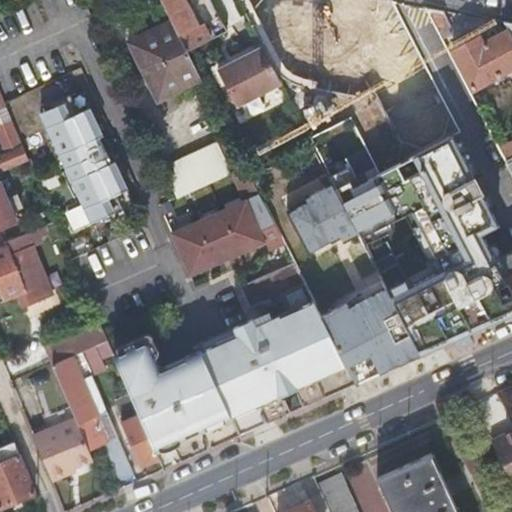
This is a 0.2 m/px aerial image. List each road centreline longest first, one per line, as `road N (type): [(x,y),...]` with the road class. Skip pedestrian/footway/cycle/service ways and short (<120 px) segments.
road 1 (primary): [(511,351),(150,511)]
road 2 (residential): [(0,384),(54,511)]
